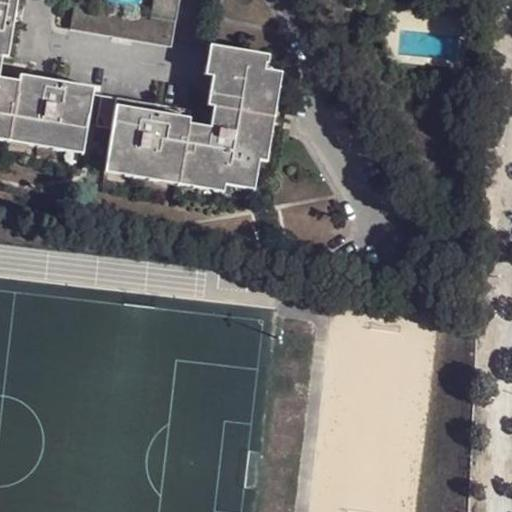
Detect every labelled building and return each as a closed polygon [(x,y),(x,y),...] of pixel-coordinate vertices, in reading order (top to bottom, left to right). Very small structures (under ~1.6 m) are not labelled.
[(0,0),(0,127),(75,141),(85,83),(12,69),(11,76),(0,73),(0,51),(7,0),(0,0)] [(62,25),(164,42),(170,0),(144,0),(143,13),(67,0),(62,25)] [(203,70),(208,40),(200,39),(196,69),(203,70)] [(216,178),(246,182),(249,153),(266,66),(255,64),(256,57),(259,56),(260,50),(208,40),(203,70),(199,99),(204,100),(201,120),(180,117),(182,112),(108,100),(102,134),(98,159),(216,178)] [(476,61),(477,43),(467,43),(465,60),(476,61)] [(266,66),(249,153),(257,154),(272,67),(266,66)] [(102,134),(108,100),(94,98),(88,132),(102,134)] [(75,141),(0,127),(0,135),(74,148),(75,141)] [(216,178),(98,159),(98,166),(214,186),(216,178)]
